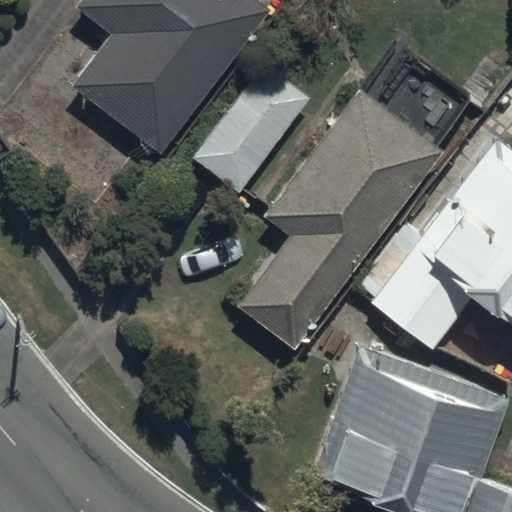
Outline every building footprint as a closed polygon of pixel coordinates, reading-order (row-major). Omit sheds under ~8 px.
[(269,5),(262,0),(76,0),(73,5),(109,31),(70,83),(159,150),(269,5)] [(308,95),(260,60),(190,155),(238,191),(308,95)] [(442,149),(357,85),(261,214),(286,233),(234,302),(293,347),(442,149)] [(511,147),(495,135),(370,300),(431,345),(470,293),(511,324),(511,147)] [(508,394),(357,341),(311,470),(371,491),(368,499),(404,511),(410,511),(413,505),(432,511),(511,511),(511,489),(479,478),(508,394)]
